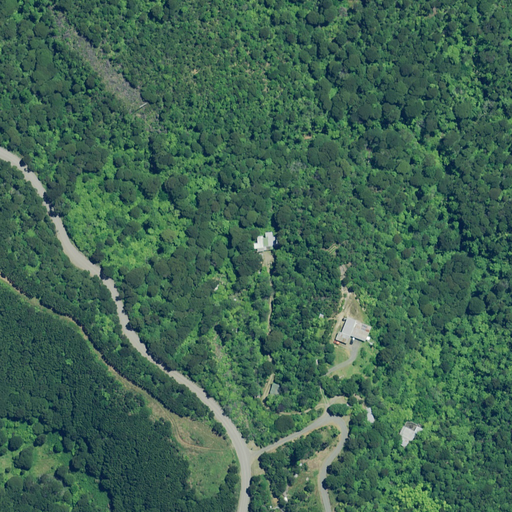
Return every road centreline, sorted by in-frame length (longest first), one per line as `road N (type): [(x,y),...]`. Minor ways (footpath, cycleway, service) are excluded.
road 1 (unclassified): [(0,149),(27,164),(129,342),(201,394),(232,429),(245,458),(242,511)]
road 2 (track): [(237,441),(224,449),(181,442),(167,413),(75,323),(0,277)]
